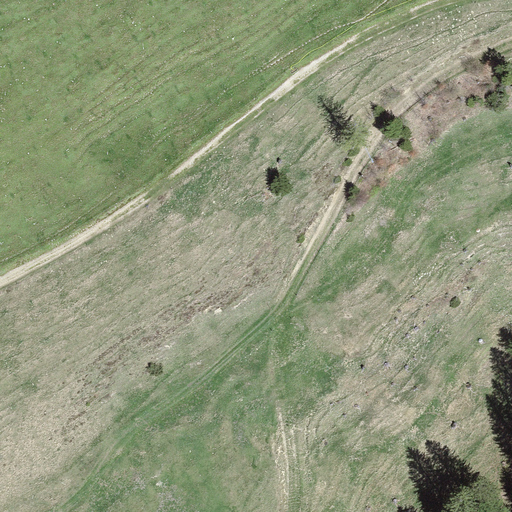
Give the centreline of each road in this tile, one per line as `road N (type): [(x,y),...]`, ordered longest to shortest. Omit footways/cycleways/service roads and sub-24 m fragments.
road 1 (track): [(47,511),(121,433),(275,320),(355,159),(383,122),(476,55),(511,41)]
road 2 (track): [(0,281),(168,181),(315,61),(443,0)]
